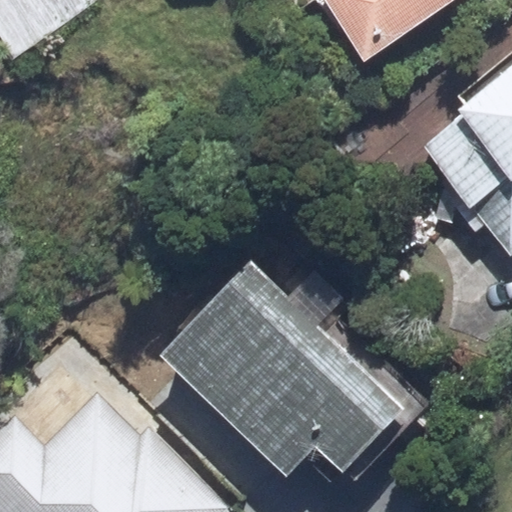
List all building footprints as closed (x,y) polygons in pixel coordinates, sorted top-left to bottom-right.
[(70,0),(0,0),(0,52),(8,64),(82,18),(70,0)] [(454,0),(301,0),(357,73),(454,0)] [(511,49),(510,48),(444,104),(461,123),(419,159),(507,262),(511,257),(511,49)] [(243,265),(147,362),(276,490),(305,461),(327,483),(397,412),(312,328),(342,298),(311,269),(280,301),(243,265)] [(17,430),(0,448),(0,506),(6,511),(206,511),(96,408),(48,459),(17,430)]
